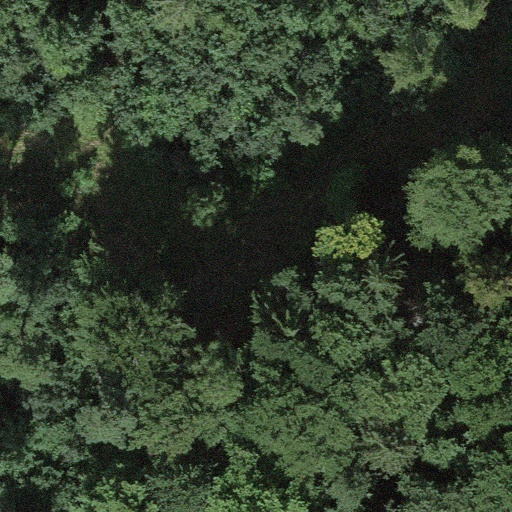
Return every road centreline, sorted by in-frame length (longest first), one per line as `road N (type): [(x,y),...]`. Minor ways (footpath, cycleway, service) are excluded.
road 1 (track): [(216,511),(202,429),(196,257),(359,138),(511,52)]
road 2 (track): [(133,0),(148,98),(196,257)]
